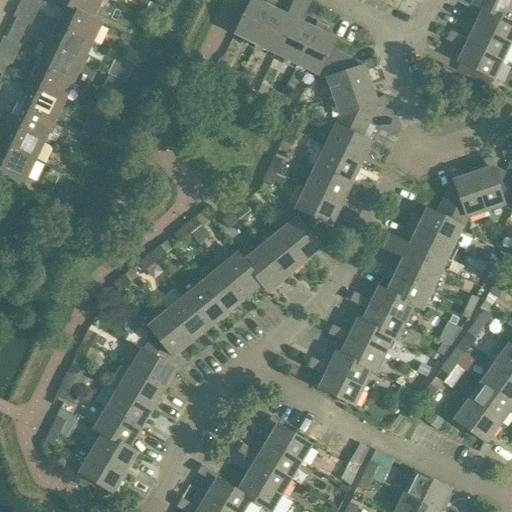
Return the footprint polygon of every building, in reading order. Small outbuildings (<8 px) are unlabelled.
[(56,0),(55,2),(64,7),(65,6),(93,19),(102,0),(56,0)] [(252,0),(251,0),(235,34),(257,45),(271,16),(276,4),(267,0),(265,0),(263,5),(252,0)] [(299,0),(295,0),(284,22),(271,16),(257,45),(276,54),(302,1),(299,0)] [(475,28),(509,45),(511,38),(511,24),(461,0),(453,0),(471,9),(472,6),(483,11),(475,28)] [(461,0),(511,24),(511,21),(510,20),(511,16),(511,3),(505,0),(474,0),(475,0),(473,0),(461,0)] [(298,65),(318,25),(316,24),(310,35),(298,29),(309,4),(302,1),(276,54),(298,65)] [(65,6),(64,7),(55,25),(93,43),(102,23),(93,19),(65,6)] [(16,19),(11,28),(23,34),(28,24),(16,19)] [(46,45),(83,63),(93,43),(55,25),(46,45)] [(317,77),(325,81),(374,64),(372,60),(362,63),(363,66),(362,66),(330,51),(335,40),(323,35),(326,28),(318,25),(298,65),(316,74),(317,77)] [(7,39),(18,44),(23,34),(11,28),(7,39)] [(465,49),(499,65),(509,45),(475,28),(469,40),(450,31),(446,40),(465,49)] [(46,45),(36,65),(73,83),(83,63),(46,45)] [(458,63),(492,79),(499,65),(465,49),(458,63)] [(0,59),(0,71),(4,73),(9,64),(0,59)] [(325,81),(332,101),(371,87),(365,72),(375,68),(374,64),(325,81)] [(73,83),(36,65),(27,84),(64,102),(73,83)] [(231,70),(228,77),(238,82),(242,76),(231,70)] [(251,80),(242,76),(238,82),(248,87),(251,80)] [(27,84),(17,104),(54,122),(64,102),(27,84)] [(371,143),(368,142),(360,138),(367,125),(376,105),(377,105),(378,108),(388,105),(385,96),(375,99),(371,87),(332,101),(338,117),(333,127),(370,144),(371,143)] [(272,90),(269,96),(280,102),(283,96),(272,90)] [(292,100),(283,96),(280,102),(289,106),(292,100)] [(8,123),(45,141),(54,122),(17,104),(8,123)] [(303,120),(295,116),(289,130),(297,134),(303,120)] [(8,123),(0,139),(0,143),(36,161),(45,141),(8,123)] [(367,125),(360,138),(368,142),(374,128),(367,125)] [(333,127),(324,147),(360,164),(370,144),(333,127)] [(291,146),(297,134),(289,130),(283,142),(291,146)] [(36,161),(0,143),(0,168),(26,181),(36,161)] [(314,166),(351,184),(360,164),(324,147),(314,166)] [(506,206),(511,208),(511,178),(491,169),(495,167),(491,157),(483,160),(486,170),(458,180),(455,170),(451,171),(468,219),(506,206)] [(277,176),(283,162),(275,158),(268,172),(277,176)] [(314,166),(303,189),(340,207),(351,184),(314,166)] [(468,219),(451,171),(446,173),(450,183),(453,182),(437,215),(427,210),(421,222),(415,219),(411,228),(453,249),(463,228),(464,229),(468,219)] [(271,187),(277,176),(268,172),(263,183),(271,187)] [(303,189),(294,208),(331,226),(340,207),(303,189)] [(250,211),(244,204),(233,212),(239,220),(250,211)] [(279,231),(304,263),(321,249),(306,230),(317,221),(330,227),(331,226),(294,208),(293,210),(301,214),(297,217),(297,216),(279,231)] [(228,229),(239,220),(233,212),(222,221),(228,229)] [(201,226),(195,218),(186,226),(192,233),(201,226)] [(179,244),(192,233),(186,226),(173,236),(179,244)] [(444,267),(453,249),(411,228),(410,229),(422,235),(415,248),(391,236),(389,241),(444,267)] [(279,231),(260,246),(286,278),(304,263),(279,231)] [(434,289),(444,267),(389,241),(385,249),(409,261),(403,275),(434,289)] [(166,254),(160,246),(150,254),(156,262),(166,254)] [(237,252),(235,254),(261,285),(267,293),(286,278),(260,246),(243,260),(237,252)] [(145,272),(156,262),(150,254),(138,264),(145,272)] [(220,267),(245,298),(261,285),(235,254),(220,267)] [(486,265),(494,268),(499,258),(491,255),(486,265)] [(489,279),(494,268),(486,265),(481,275),(489,279)] [(220,267),(198,284),(224,316),(245,298),(220,267)] [(424,310),(434,289),(403,275),(391,269),(386,279),(392,282),(387,293),(424,310)] [(497,280),(506,286),(511,277),(511,275),(505,270),(497,280)] [(120,292),(131,283),(125,276),(114,285),(120,292)] [(497,299),(506,286),(497,280),(488,292),(497,299)] [(184,296),(210,327),(224,316),(198,284),(184,296)] [(424,310),(387,293),(379,289),(372,302),(353,293),(351,298),(406,325),(414,308),(423,312),(424,310)] [(184,296),(165,311),(191,343),(210,327),(184,296)] [(466,306),(474,309),(479,300),(471,296),(466,306)] [(398,341),(406,325),(351,298),(349,302),(368,311),(362,323),(398,341)] [(469,320),(474,309),(466,306),(461,316),(469,320)] [(492,317),(483,310),(475,322),(483,328),(492,317)] [(165,311),(146,326),(172,358),(191,343),(165,311)] [(452,317),(449,323),(455,325),(458,320),(452,317)] [(397,344),(398,341),(362,323),(358,321),(351,335),(332,326),(330,330),(385,357),(393,341),(397,344)] [(475,322),(467,333),(475,339),(483,328),(475,322)] [(377,373),(385,357),(330,330),(328,334),(347,343),(341,355),(377,373)] [(96,335),(88,331),(82,344),(89,348),(96,335)] [(448,359),(456,365),(463,355),(464,355),(470,347),(461,340),(448,359)] [(84,360),(89,348),(82,344),(76,356),(72,364),(81,368),(85,360),(84,360)] [(511,349),(507,345),(493,363),(511,377),(511,349)] [(140,349),(128,370),(163,391),(175,370),(140,349)] [(377,373),(341,355),(337,353),(330,367),(311,358),(310,361),(365,388),(372,374),(376,376),(377,373)] [(448,376),(456,365),(448,359),(439,370),(448,376)] [(355,407),(365,388),(310,361),(307,366),(326,375),(319,390),(355,407)] [(479,382),(511,406),(511,377),(493,363),(479,382)] [(69,372),(63,383),(71,388),(72,387),(77,376),(81,368),(72,364),(69,372)] [(426,377),(428,374),(431,369),(421,364),(417,373),(426,377)] [(128,370),(117,388),(152,409),(163,391),(128,370)] [(511,406),(479,382),(467,400),(499,424),(511,407),(511,406)] [(64,401),(71,388),(63,383),(56,397),(64,401)] [(429,402),(437,391),(429,384),(420,396),(429,402)] [(74,405),(80,393),(71,388),(64,401),(74,405)] [(105,409),(140,429),(152,409),(117,388),(105,409)] [(469,433),(470,432),(486,444),(499,424),(467,400),(452,420),(469,433)] [(105,409),(94,427),(129,448),(140,429),(105,409)] [(431,415),(425,423),(436,431),(442,423),(431,415)] [(59,434),(66,422),(57,417),(51,430),(59,434)] [(312,447),(277,426),(279,423),(270,417),(266,425),(275,430),(267,443),(302,464),(312,447)] [(100,435),(90,452),(125,473),(137,453),(129,448),(94,427),(92,430),(100,435)] [(59,434),(51,430),(49,433),(48,433),(44,442),(53,447),(59,434)] [(260,456),(242,445),(240,448),(293,479),(302,464),(267,443),(260,456)] [(368,449),(367,448),(360,445),(351,461),(360,466),(368,449)] [(237,453),(255,463),(248,474),(283,495),(293,479),(240,448),(237,453)] [(90,452),(78,473),(112,494),(125,473),(90,452)] [(372,480),(380,484),(392,460),(375,452),(363,476),(372,480)] [(349,488),(360,466),(351,461),(340,483),(349,488)] [(201,466),(197,473),(205,479),(210,471),(201,466)] [(210,471),(205,479),(214,484),(217,480),(219,476),(210,471)] [(439,511),(450,490),(415,473),(404,495),(439,511)] [(272,511),(283,495),(248,474),(238,492),(262,507),(270,511),(272,511)] [(372,480),(363,476),(357,488),(366,492),(372,480)] [(217,480),(214,484),(207,496),(233,511),(258,511),(262,507),(238,492),(217,480)] [(344,511),(356,511),(362,499),(353,495),(344,511)] [(438,511),(439,511),(404,495),(395,511),(438,511)] [(199,509),(181,499),(179,502),(195,511),(233,511),(207,496),(199,509)] [(176,507),(185,511),(195,511),(179,502),(176,507)]
